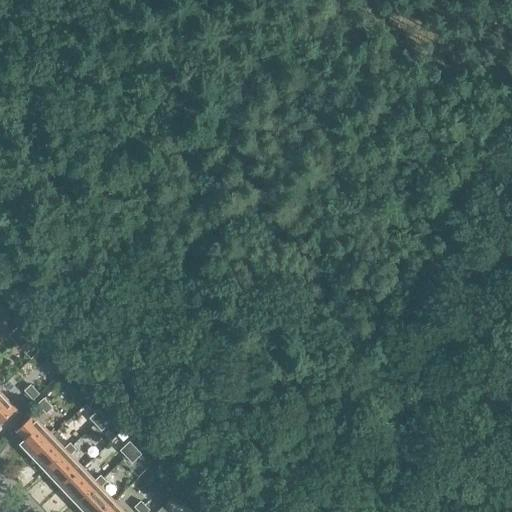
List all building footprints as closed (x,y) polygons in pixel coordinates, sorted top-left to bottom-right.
[(19,327),(9,336),(15,342),(25,333),(19,327)] [(25,333),(15,342),(21,348),(30,340),(25,333)] [(30,384),(24,391),(32,400),(39,394),(30,384)] [(0,394),(0,423),(0,424),(15,410),(0,394)] [(43,398),(37,404),(45,414),(52,407),(43,398)] [(98,409),(88,418),(94,424),(104,415),(98,409)] [(34,415),(18,430),(26,439),(20,444),(22,446),(23,445),(29,452),(50,432),(34,415)] [(104,415),(94,424),(101,432),(111,423),(107,418),(104,415)] [(50,432),(29,452),(47,470),(72,445),(69,442),(64,447),(50,432)] [(129,441),(119,450),(126,458),(136,448),(129,441)] [(72,445),(47,470),(62,487),(83,466),(71,453),(76,448),(72,445)] [(136,448),(126,458),(132,464),(139,458),(142,455),(136,448)] [(83,466),(62,487),(78,504),(105,479),(102,475),(96,480),(91,475),(83,466)] [(105,479),(78,504),(85,511),(105,511),(116,501),(103,487),(108,482),(105,479)] [(127,511),(116,501),(105,511),(127,511)] [(141,501),(134,508),(138,511),(148,511),(150,511),(141,501)]
